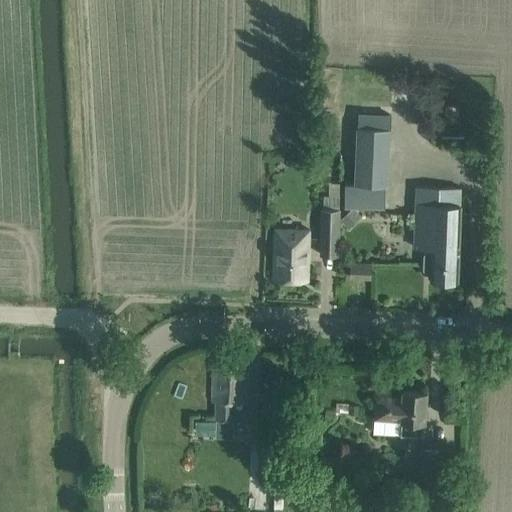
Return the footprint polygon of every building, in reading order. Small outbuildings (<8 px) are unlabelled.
[(345,183),(344,207),(367,208),(367,215),(383,216),(384,185),(387,185),(391,92),(358,90),(354,183),(345,183)] [(445,105),(444,120),(456,120),(457,106),(445,105)] [(415,185),(414,227),(414,247),(432,248),(432,252),(427,252),(424,254),(423,269),(426,272),(431,272),(431,280),(457,280),(458,260),(460,187),(415,185)] [(322,196),(322,209),(321,253),(337,253),(339,209),(339,196),(322,196)] [(275,228),(274,258),(273,278),(307,279),(309,229),(275,228)] [(371,263),(350,262),(349,277),(370,277),(371,263)] [(215,419),(216,419),(216,436),(232,436),(233,419),(233,402),(245,402),(247,359),(214,357),(212,401),(216,401),(215,419)] [(375,397),(374,417),(373,431),(423,433),(426,392),(403,391),(402,398),(375,397)] [(259,442),(259,483),(273,483),(273,509),(282,509),(282,483),(278,483),(279,443),(259,442)] [(420,449),(416,505),(443,507),(446,451),(420,449)]
